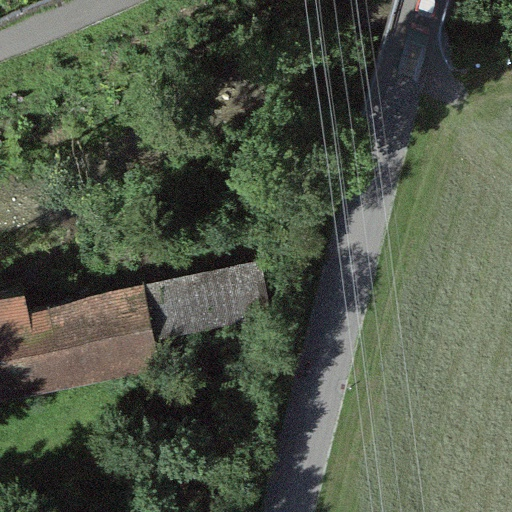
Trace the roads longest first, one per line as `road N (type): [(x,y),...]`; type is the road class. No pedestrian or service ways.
road 1 (unclassified): [(292,511),(416,29)]
road 2 (track): [(511,131),(416,29)]
